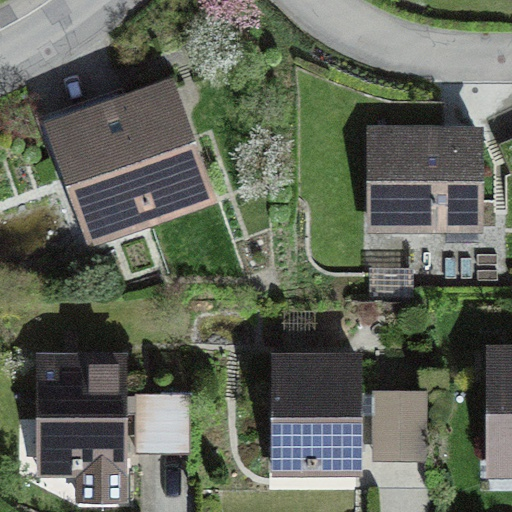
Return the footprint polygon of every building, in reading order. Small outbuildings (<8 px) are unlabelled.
[(90,179),(107,227),(207,194),(188,138),(173,143),(156,94),(59,126),(78,182),(90,179)] [(388,165),(388,225),(461,226),(461,239),(475,239),(475,225),(478,225),(479,132),(371,131),(370,165),(388,165)] [(511,137),(498,143),(511,178),(511,137)] [(511,354),(500,354),(499,455),(511,454),(511,354)] [(277,361),(276,456),(359,457),(360,361),(277,361)] [(40,362),(39,458),(80,458),(80,497),(123,497),(124,362),(40,362)] [(190,395),(157,395),(157,414),(190,414),(190,395)] [(424,395),(375,395),(374,455),(424,455),(424,395)]
